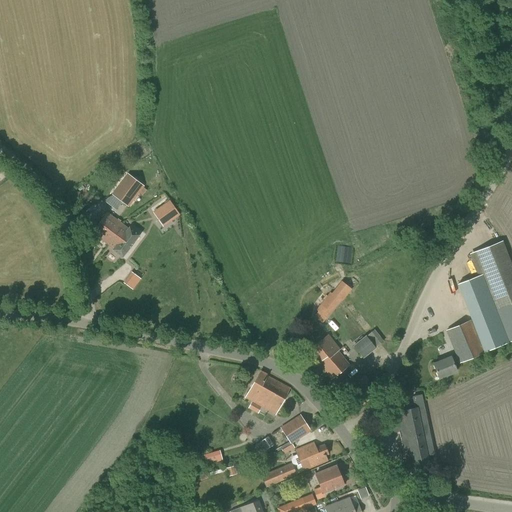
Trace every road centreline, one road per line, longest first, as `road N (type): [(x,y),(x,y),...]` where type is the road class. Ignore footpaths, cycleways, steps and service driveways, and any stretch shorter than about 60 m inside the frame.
road 1 (unclassified): [(342,430),(381,397),(430,283),(511,149)]
road 2 (tertiary): [(342,430),(275,365),(141,333)]
road 3 (unclassified): [(86,323),(90,306),(71,237),(40,187),(0,149)]
